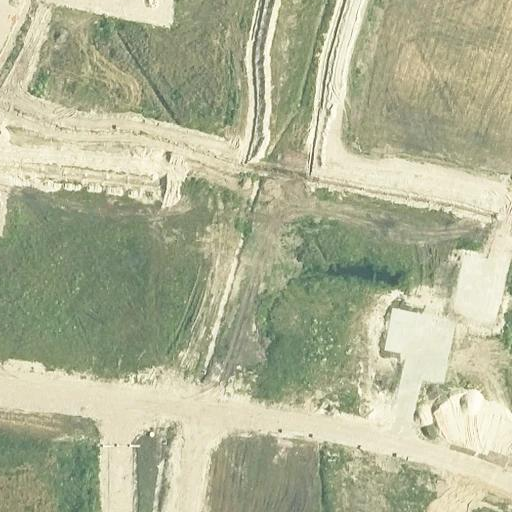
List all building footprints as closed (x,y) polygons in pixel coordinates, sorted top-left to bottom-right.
[(208,0),(207,9),(240,16),(242,3),(252,5),(252,0),(208,0)] [(186,5),(174,5),(174,17),(186,17),(186,5)] [(52,8),(48,24),(56,26),(59,10),(52,8)] [(207,9),(199,46),(241,55),(246,32),(237,30),(240,16),(207,9)] [(59,10),(56,26),(64,27),(67,12),(59,10)] [(96,18),(93,33),(101,35),(104,19),(96,18)] [(104,19),(101,35),(109,37),(112,21),(104,19)] [(141,27),(138,43),(145,44),(149,29),(141,27)] [(24,64),(16,102),(39,107),(47,68),(24,64)] [(47,68),(39,107),(61,112),(69,73),(47,68)] [(69,73),(61,112),(84,116),(92,78),(69,73)] [(92,78),(84,116),(106,121),(114,82),(92,78)] [(178,78),(174,94),(184,96),(179,120),(224,130),(229,102),(200,96),(203,83),(178,78)] [(114,82),(106,121),(129,126),(137,87),(114,82)] [(15,181),(10,221),(33,224),(38,184),(15,181)] [(38,184),(33,224),(55,226),(60,187),(38,184)] [(60,187),(55,226),(76,229),(81,190),(60,187)] [(81,190),(76,229),(98,232),(103,193),(81,190)] [(103,193),(98,232),(119,234),(124,195),(103,193)] [(124,195),(119,234),(141,237),(146,198),(124,195)] [(146,198),(141,237),(164,240),(169,201),(146,198)] [(7,245),(5,257),(16,258),(18,246),(7,245)] [(41,249),(39,261),(50,262),(52,250),(41,249)] [(52,250),(50,262),(61,264),(63,252),(52,250)] [(84,254),(82,267),(93,268),(95,256),(84,254)] [(95,256),(93,268),(104,269),(106,257),(95,256)] [(127,260),(125,272),(136,273),(138,261),(127,260)] [(138,261),(136,273),(147,275),(148,263),(138,261)] [(11,274),(10,286),(21,287),(22,275),(11,274)] [(22,275),(21,287),(31,288),(33,276),(22,275)] [(49,278),(48,291),(59,292),(60,280),(49,278)] [(60,280),(59,292),(69,293),(71,281),(60,280)] [(87,283),(86,295),(97,297),(98,285),(87,283)] [(98,285),(97,297),(108,298),(109,286),(98,285)] [(125,288),(124,300),(135,302),(136,290),(125,288)] [(136,290),(135,302),(146,303),(147,291),(136,290)] [(0,315),(0,351),(12,353),(17,317),(0,315)] [(17,317),(12,353),(31,355),(36,320),(17,317)] [(36,320),(31,355),(50,358),(55,322),(36,320)] [(55,322),(50,358),(69,360),(74,324),(55,322)] [(74,324),(69,360),(88,362),(93,327),(74,324)] [(93,327),(88,362),(107,365),(112,329),(93,327)] [(112,329),(107,365),(126,367),(131,332),(112,329)] [(131,332),(126,367),(148,370),(152,334),(131,332)]
